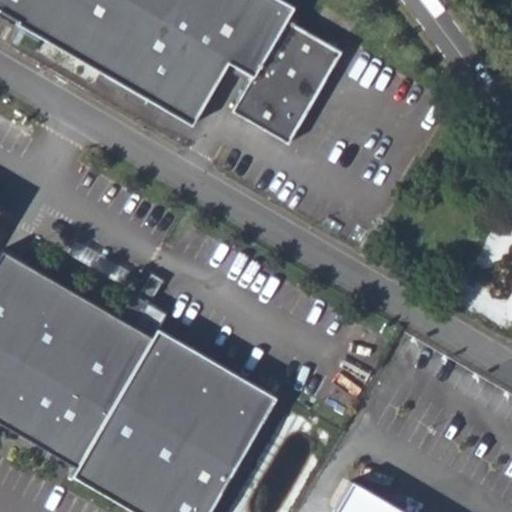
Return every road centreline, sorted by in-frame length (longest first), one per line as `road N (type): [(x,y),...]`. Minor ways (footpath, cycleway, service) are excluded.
road 1 (residential): [(0,70),(511,367)]
road 2 (tertiary): [(420,0),(511,125)]
